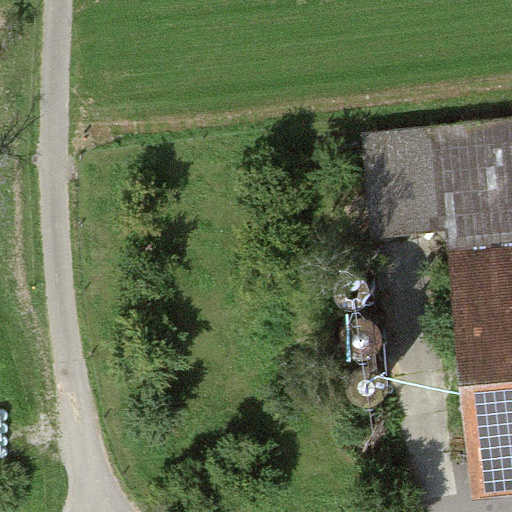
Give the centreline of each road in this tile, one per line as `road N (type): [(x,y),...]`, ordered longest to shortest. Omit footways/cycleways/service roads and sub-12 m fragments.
road 1 (unclassified): [(108,511),(95,483),(78,380),(59,142)]
road 2 (track): [(59,142),(67,0)]
